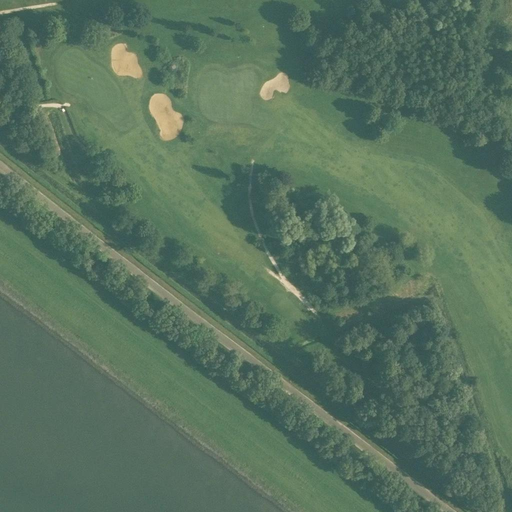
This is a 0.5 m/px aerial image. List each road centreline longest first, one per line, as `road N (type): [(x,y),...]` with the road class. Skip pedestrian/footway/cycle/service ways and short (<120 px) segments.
road 1 (track): [(495,511),(0,130)]
road 2 (unclassified): [(448,511),(0,166)]
